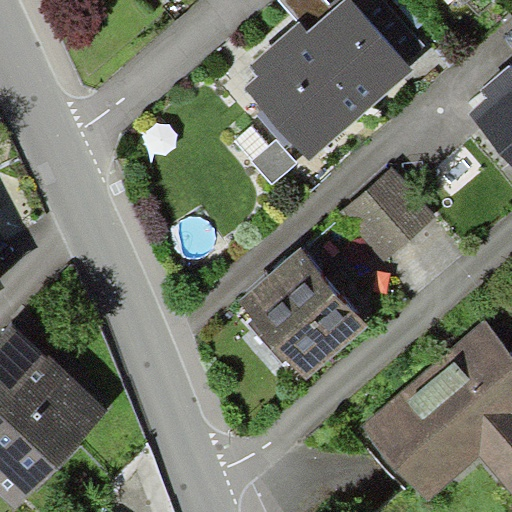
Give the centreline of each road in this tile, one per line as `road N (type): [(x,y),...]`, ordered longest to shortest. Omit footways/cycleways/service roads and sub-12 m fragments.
road 1 (unknown): [(149,371),(511,55)]
road 2 (tertiary): [(205,511),(74,185)]
road 3 (tertiary): [(74,185),(0,31)]
road 4 (residential): [(0,299),(52,246),(74,185)]
